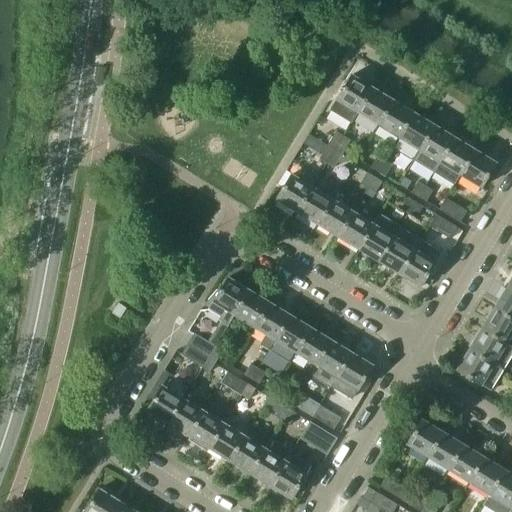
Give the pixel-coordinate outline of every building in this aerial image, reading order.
[(356,113),(372,88),(351,76),(330,111),(350,123),(356,113)] [(377,125),(392,101),(372,88),(356,113),(377,125)] [(398,138),(413,114),(392,101),(377,125),(398,138)] [(418,151),(433,126),(413,114),(398,138),(418,151)] [(439,163),(454,138),(433,126),(418,151),(412,161),(432,173),(439,163)] [(334,150),(342,137),(335,132),(327,145),(334,150)] [(342,155),(350,142),(342,137),(334,150),(342,155)] [(459,175),(474,151),(454,138),(439,163),(459,175)] [(325,164),(334,150),(327,145),(318,159),(325,164)] [(333,168),(342,155),(334,150),(325,164),(333,168)] [(480,188),(495,163),(474,151),(459,175),(480,188)] [(377,173),(383,162),(376,158),(369,168),(377,173)] [(384,177),(391,167),(383,162),(377,173),(384,177)] [(296,212),(311,187),(316,179),(305,172),(300,180),(290,174),(275,199),(296,212)] [(367,189),(374,178),(366,173),(359,185),(367,189)] [(374,194),(381,183),(374,178),(367,189),(374,194)] [(316,224),(331,200),(338,188),(329,182),(322,194),(311,187),(296,212),(316,224)] [(417,198),(424,187),(417,183),(410,193),(417,198)] [(425,203),(432,192),(424,187),(417,198),(425,203)] [(338,237),(353,213),(360,201),(350,195),(343,207),(331,200),(316,224),(338,237)] [(408,214),(414,203),(407,199),(400,210),(408,214)] [(465,212),(444,199),(438,210),(458,223),(465,212)] [(415,219),(422,208),(414,203),(408,214),(415,219)] [(358,250),(373,225),(353,213),(338,237),(358,250)] [(378,262),(399,228),(400,227),(379,214),(373,225),(358,250),(378,262)] [(455,229),(434,216),(428,227),(449,239),(455,229)] [(399,275),(420,240),(399,228),(378,262),(399,275)] [(420,287),(441,253),(420,240),(399,275),(420,287)] [(234,315),(249,291),(227,278),(207,310),(219,317),(217,320),(227,326),(233,315),(234,315)] [(511,320),(511,291),(506,288),(493,309),(511,320)] [(254,328),(268,303),(249,291),(234,315),(254,328)] [(269,349),(289,316),(268,303),(254,328),(266,335),(261,344),(269,349)] [(119,318),(125,309),(117,304),(111,313),(119,318)] [(511,320),(493,309),(481,329),(511,348),(511,320)] [(295,353),(310,329),(289,316),(269,349),(290,362),(295,353)] [(315,365),(330,341),(310,329),(295,353),(315,365)] [(511,354),(511,348),(481,329),(468,350),(502,370),(511,354)] [(215,347),(194,334),(187,344),(208,357),(215,347)] [(315,365),(309,376),(329,389),(336,378),(350,354),(330,341),(315,365)] [(208,357),(187,344),(181,355),(202,368),(208,357)] [(216,361),(222,351),(215,347),(208,357),(216,361)] [(502,370),(468,350),(456,370),(490,391),(502,370)] [(356,391),(371,366),(350,354),(336,378),(356,391)] [(209,373),(216,361),(208,357),(202,368),(209,373)] [(250,379),(257,369),(250,365),(243,375),(250,379)] [(258,384),(264,374),(257,369),(250,379),(258,384)] [(228,374),(222,384),(233,391),(241,396),(247,385),(240,381),(228,374)] [(248,400),(255,390),(247,385),(241,396),(248,400)] [(167,423),(183,399),(161,386),(146,410),(167,423)] [(291,405),(298,394),(291,390),(284,400),(291,405)] [(299,409),(305,398),(298,394),(291,405),(299,409)] [(188,436),(203,411),(209,401),(200,396),(194,406),(183,399),(167,423),(188,436)] [(281,421),(288,410),(281,406),(274,417),(281,421)] [(339,419),(319,407),(312,417),(332,430),(339,419)] [(289,426),(295,415),(288,410),(281,421),(289,426)] [(208,448),(223,424),(203,411),(188,436),(208,448)] [(427,457),(442,432),(421,420),(406,444),(427,457)] [(329,435),(309,423),(302,434),(323,447),(329,435)] [(230,462),(244,437),(223,424),(208,448),(230,462)] [(448,469),(462,445),(442,432),(427,457),(448,469)] [(249,474),(264,449),(244,437),(230,462),(249,474)] [(468,482),(483,458),(462,445),(448,469),(468,482)] [(285,462),(288,456),(291,452),(283,446),(276,457),(264,449),(249,474),(270,486),(285,462)] [(291,499),(309,469),(288,456),(285,462),(270,486),(291,499)] [(489,495),(504,470),(483,458),(468,482),(489,495)] [(484,503),(482,505),(493,511),(505,511),(511,502),(511,475),(504,470),(489,495),(484,503)] [(406,492),(385,479),(379,488),(400,501),(406,492)] [(113,511),(119,502),(98,489),(84,511),(113,511)] [(375,492),(369,502),(386,511),(393,511),(397,506),(375,492)] [(419,511),(421,511),(426,505),(416,498),(410,507),(419,511)] [(135,511),(119,502),(113,511),(135,511)]
